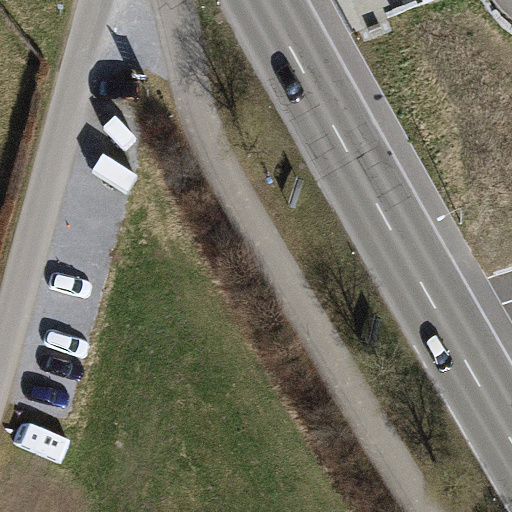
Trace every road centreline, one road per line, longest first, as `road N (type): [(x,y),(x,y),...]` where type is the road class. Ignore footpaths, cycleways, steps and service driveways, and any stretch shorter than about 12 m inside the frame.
road 1 (secondary): [(267,0),(511,435)]
road 2 (residential): [(0,356),(99,0)]
